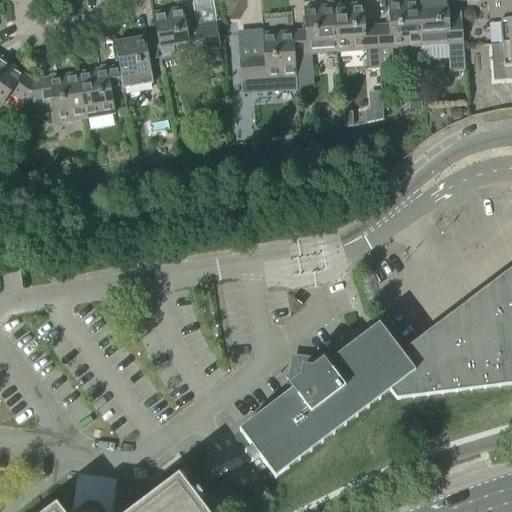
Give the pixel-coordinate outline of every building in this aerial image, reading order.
[(445,0),(423,0),(416,1),(419,46),(446,44),(447,72),(463,71),(460,21),(447,22),(445,0)] [(511,0),(486,0),(490,45),(500,45),(511,43),(511,0)] [(419,46),(416,1),(386,3),(388,26),(375,27),(378,66),(391,65),(390,48),(419,46)] [(361,5),(332,7),(335,52),(364,50),(365,71),(378,70),(378,66),(375,27),(363,28),(361,5)] [(335,52),(332,7),(302,9),(303,32),(291,33),(292,55),(308,54),(335,52)] [(182,9),(152,14),(156,38),(160,60),(163,59),(166,69),(202,57),(203,64),(217,62),(216,55),(217,54),(215,27),(212,27),(211,26),(196,29),(197,30),(185,32),(182,9)] [(294,78),(292,55),(291,33),(261,35),(263,58),(238,59),(240,83),(294,78)] [(147,62),(160,60),(156,38),(114,45),(118,68),(121,90),(151,85),(147,62)] [(511,43),(500,45),(490,45),(492,80),(511,78),(511,43)] [(308,54),(292,55),(294,78),(295,87),(311,86),(308,54)] [(31,82),(0,59),(0,110),(11,95),(26,106),(31,82)] [(121,90),(118,68),(75,75),(83,120),(114,115),(110,92),(121,90)] [(83,120),(75,75),(32,83),(31,82),(26,106),(27,106),(31,106),(51,103),(55,125),(83,120)] [(397,345),(395,348),(390,393),(396,401),(511,386),(511,269),(410,347),(402,347),(402,346),(397,345)] [(291,392),(239,432),(251,448),(244,453),(252,463),(259,458),(275,480),(390,393),(395,348),(378,326),(326,366),(322,362),(317,366),(312,360),(303,359),(301,360),(299,359),(298,359),(297,359),(295,359),(293,360),(293,361),(292,361),(292,363),(292,364),(292,365),(293,367),(291,368),(289,377),(294,383),(288,388),(291,392)] [(238,500),(246,487),(228,477),(221,490),(238,500)] [(88,498),(88,499),(84,499),(72,508),(70,511),(59,511),(56,507),(49,511),(204,511),(198,504),(204,499),(196,490),(191,494),(178,478),(133,511),(110,511),(102,501),(98,501),(98,499),(97,498),(97,497),(96,496),(95,495),(93,495),(92,495),(91,495),(90,496),(89,497),(88,498)]
